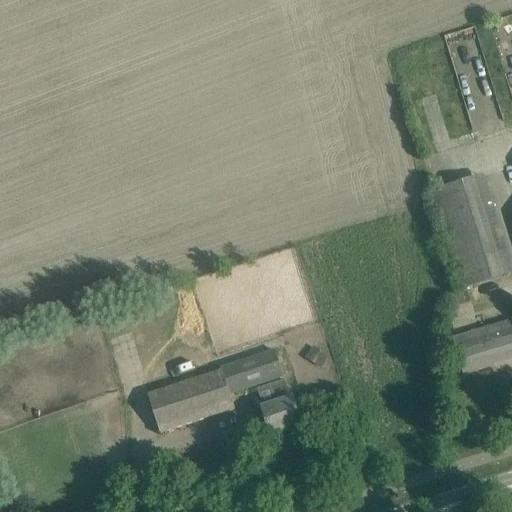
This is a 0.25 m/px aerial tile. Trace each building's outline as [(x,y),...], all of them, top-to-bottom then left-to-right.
[(511,274),(511,268),(484,176),(430,192),(460,290),(511,274)] [(511,358),(511,319),(452,338),(463,373),(511,358)] [(313,347),(305,359),(321,369),(328,357),(313,347)] [(284,377),(276,354),(148,396),(160,434),(235,409),(230,394),(284,377)] [(291,399),(285,381),(270,386),(276,404),(262,409),(271,437),(302,427),(293,399),(291,399)]
